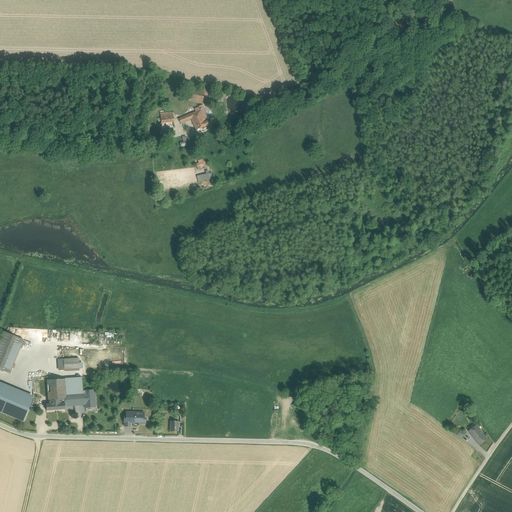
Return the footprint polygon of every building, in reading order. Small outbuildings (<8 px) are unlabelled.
[(207,99),(209,89),(188,85),(186,95),(188,96),(187,99),(189,100),(189,101),(202,104),(203,103),(204,103),(205,99),(207,99)] [(196,112),(189,115),(179,119),(180,123),(191,119),(196,130),(209,125),(204,109),(203,108),(204,108),(203,105),(199,106),(199,107),(194,109),(196,112)] [(204,169),(207,168),(205,162),(204,161),(203,161),(202,160),(198,161),(199,163),(196,164),(198,170),(201,169),(200,167),(204,167),(204,169)] [(198,181),(212,178),(211,173),(197,177),(198,181)] [(20,339),(3,331),(0,337),(0,356),(11,361),(20,339)] [(23,340),(20,339),(11,361),(6,372),(9,373),(23,340)] [(105,365),(106,361),(105,358),(103,354),(100,352),(96,352),(92,352),(89,355),(87,358),(86,362),(87,365),(89,369),(92,371),(96,371),(100,371),(103,368),(105,365)] [(11,361),(0,356),(0,369),(6,372),(11,361)] [(79,358),(64,359),(64,369),(79,368),(79,358)] [(83,391),(94,390),(93,376),(82,377),(83,391)] [(82,377),(65,379),(66,394),(79,393),(81,393),(83,393),(83,391),(82,377)] [(65,379),(47,380),(49,404),(62,403),(62,400),(66,399),(66,394),(65,379)] [(0,387),(32,401),(34,396),(0,381),(0,387)] [(0,411),(23,422),(32,401),(0,387),(0,411)] [(94,390),(83,391),(83,393),(84,393),(85,404),(85,408),(95,407),(94,390)] [(79,405),(79,393),(66,394),(66,399),(62,400),(62,403),(64,403),(65,406),(79,405)] [(144,413),(135,412),(135,414),(126,414),(126,421),(130,421),(134,421),(134,422),(137,422),(137,424),(140,424),(145,424),(146,418),(144,418),(144,413)] [(179,421),(170,421),(170,431),(179,431),(179,421)] [(486,438),(477,426),(469,431),(479,444),(486,438)]
